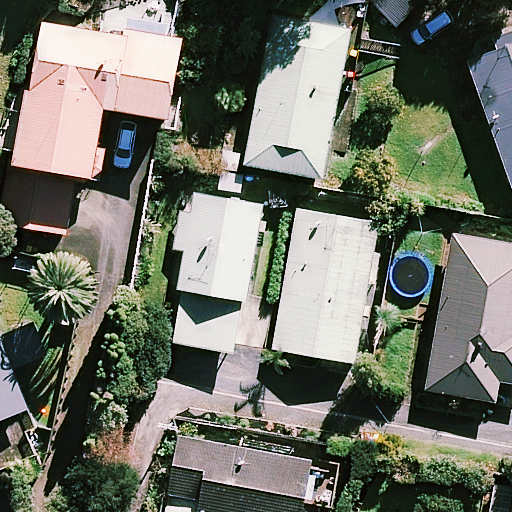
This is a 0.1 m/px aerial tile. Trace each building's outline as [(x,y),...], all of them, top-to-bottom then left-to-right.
[(423,0),(367,0),(396,28),(423,0)] [(352,31),(273,17),(245,164),(324,179),(352,31)] [(182,42),(173,41),(97,31),(41,24),(32,94),(22,93),(5,225),(68,233),(75,176),(96,178),(104,109),(172,118),(182,42)] [(511,34),(468,49),(511,179),(511,34)] [(171,342),(231,352),(239,302),(247,303),(263,206),(194,195),(190,219),(181,218),(176,248),(185,250),(171,342)] [(378,223),(297,210),(275,350),(356,362),(378,223)] [(511,244),(452,236),(429,391),(496,402),(499,381),(511,382),(511,244)] [(4,344),(0,334),(0,419),(29,409),(4,344)] [(304,511),(314,461),(181,437),(166,511),(304,511)] [(511,511),(511,487),(494,485),(490,511),(511,511)]
